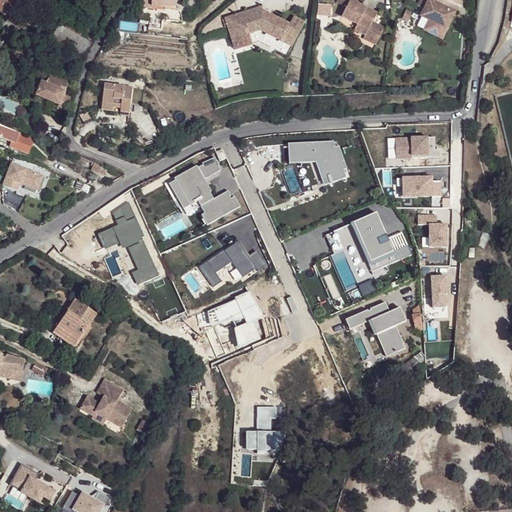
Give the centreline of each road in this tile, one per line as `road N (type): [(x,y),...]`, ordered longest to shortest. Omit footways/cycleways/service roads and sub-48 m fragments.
road 1 (unclassified): [(0,257),(139,176),(225,137),(464,114),(493,0)]
road 2 (unknown): [(420,511),(419,465),(431,432),(469,402),(500,410)]
